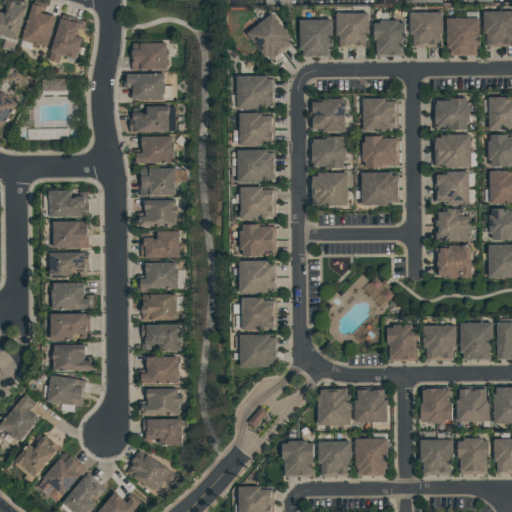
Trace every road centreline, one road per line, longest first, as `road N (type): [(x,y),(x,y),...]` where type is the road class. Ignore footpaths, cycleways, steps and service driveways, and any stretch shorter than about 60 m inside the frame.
road 1 (residential): [(109,0),(101,95),(115,189),(118,343),(108,439)]
road 2 (residential): [(309,364),(299,340),(300,74)]
road 3 (residential): [(511,504),(471,487),(298,489)]
road 4 (residential): [(300,74),(511,67)]
road 5 (residential): [(413,73),(411,284)]
road 6 (residential): [(511,371),(334,374),(309,364)]
road 7 (residential): [(16,170),(6,355)]
road 8 (residential): [(403,511),(402,372)]
road 9 (residential): [(309,364),(252,408),(240,460)]
road 10 (residential): [(240,460),(303,400),(309,364)]
